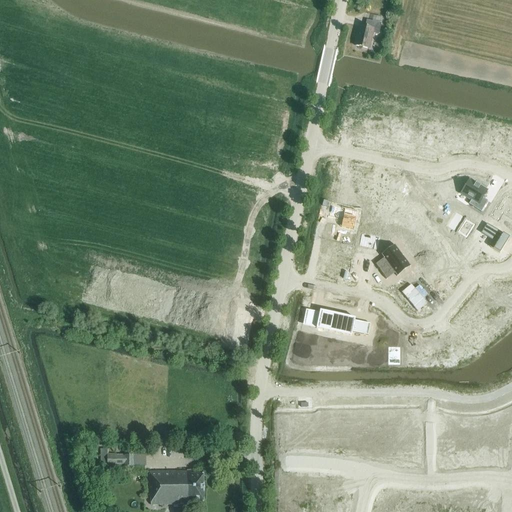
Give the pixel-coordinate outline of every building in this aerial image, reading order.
[(354,46),(368,49),(372,34),(378,35),(381,24),(366,21),(364,28),(359,26),(354,46)] [(402,130),(399,141),(410,143),(410,141),(418,143),(417,147),(435,151),(439,133),(421,129),(420,134),(402,130)] [(511,139),(506,138),(502,153),(511,154),(511,139)] [(482,198),(487,191),(480,187),(480,185),(479,186),(476,184),(476,183),(476,182),(475,184),(469,180),(460,194),(471,200),(469,204),(481,212),(487,201),(482,198)] [(412,184),(408,202),(420,204),(424,186),(412,184)] [(497,206),(491,216),(497,221),(503,211),(507,213),(509,210),(511,212),(511,199),(506,195),(498,207),(497,206)] [(486,224),(482,232),(495,240),(491,248),(499,253),(509,238),(486,224)] [(341,225),(339,238),(351,241),(354,228),(341,225)] [(430,252),(430,253),(446,274),(447,274),(453,269),(453,268),(456,267),(456,266),(458,265),(462,262),(462,261),(445,239),(444,240),(438,244),(438,245),(439,246),(430,252)] [(376,264),(375,264),(386,279),(387,279),(385,277),(393,271),(395,273),(397,276),(398,276),(397,275),(409,266),(410,267),(410,266),(395,245),(394,245),(394,246),(382,255),(382,254),(381,255),(384,259),(377,265),(376,264)] [(507,306),(497,293),(492,297),(491,296),(473,310),(483,323),(500,309),(501,311),(507,306)] [(307,310),(304,323),(318,326),(317,329),(331,332),(334,314),(321,311),(320,313),(307,310)] [(334,314),(331,332),(352,336),(353,332),(369,335),(371,323),(356,320),(356,318),(334,314)] [(452,334),(432,341),(436,351),(448,346),(446,341),(454,338),(452,334)] [(408,344),(407,362),(416,362),(416,355),(422,355),(422,348),(416,348),(416,344),(408,344)] [(392,348),(392,366),(404,366),(404,348),(392,348)] [(444,440),(444,446),(445,446),(445,448),(452,448),(454,448),(454,450),(464,450),(466,450),(466,458),(475,458),(475,448),(483,448),(483,452),(492,452),(499,452),(499,440),(493,440),(493,438),(486,438),(486,418),(473,418),(473,427),(474,434),(473,434),(473,439),(470,439),(470,440),(457,440),(458,437),(456,437),(456,438),(445,438),(445,440),(444,440)] [(322,420),(313,420),(314,438),(323,438),(323,435),(325,435),(325,429),(322,429),(322,420)] [(298,430),(282,430),(282,444),(298,444),(298,430)] [(395,433),(383,433),(383,450),(395,450),(395,433)] [(134,466),(134,455),(107,455),(107,449),(100,449),(100,463),(107,463),(107,466),(124,467),(134,467),(134,466)] [(145,455),(134,455),(134,466),(146,466),(145,455)] [(173,505),(173,504),(179,504),(179,507),(186,507),(186,503),(187,503),(203,502),(203,474),(187,475),(187,472),(149,472),(149,496),(150,496),(150,505),(173,505)] [(276,483),(276,491),(284,491),(291,495),(291,501),(302,501),(302,484),(296,484),(296,481),(282,481),(282,483),(276,483)] [(315,493),(338,493),(338,483),(338,482),(315,482),(315,483),(315,493)] [(418,497),(414,511),(427,511),(431,501),(418,497)] [(386,498),(382,511),(385,511),(398,511),(399,508),(407,510),(408,503),(401,501),(386,498)]
